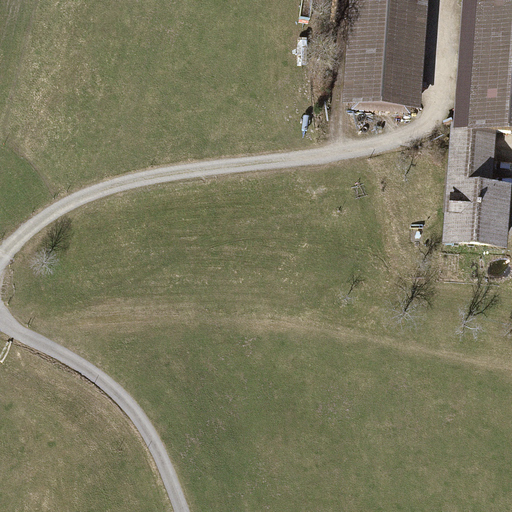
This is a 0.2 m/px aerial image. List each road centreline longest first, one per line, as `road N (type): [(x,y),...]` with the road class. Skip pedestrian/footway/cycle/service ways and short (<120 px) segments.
road 1 (track): [(0,255),(30,226),(131,177),(321,156),(392,139),(430,117),(449,0)]
road 2 (track): [(0,319),(122,397),(155,442),(182,511)]
